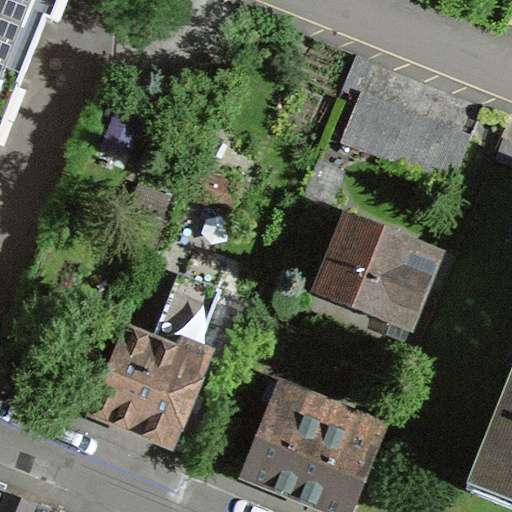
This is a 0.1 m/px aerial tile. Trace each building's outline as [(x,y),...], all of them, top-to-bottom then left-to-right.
[(0,0),(0,126),(52,0),(0,0)] [(450,179),(469,125),(359,86),(340,140),(450,179)] [(314,287),(400,325),(434,247),(349,209),(314,287)] [(84,411),(176,446),(212,353),(120,318),(84,411)] [(511,351),(459,482),(511,503),(511,351)] [(235,478),(323,511),(353,511),(389,420),(274,376),(235,478)] [(47,511),(49,507),(0,487),(0,511),(47,511)]
